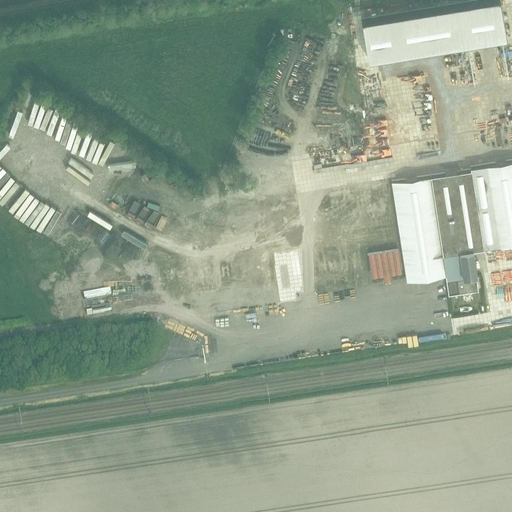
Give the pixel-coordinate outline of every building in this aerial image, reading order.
[(475,139),(476,149),(483,148),(484,153),(491,152),(489,137),(475,139)] [(53,175),(56,171),(37,157),(34,161),(53,175)] [(472,168),(456,170),(392,180),(407,281),(446,275),(449,294),(478,290),(476,275),(477,275),(473,249),(486,247),(485,246),(511,241),(511,160),(472,166),(472,168)] [(21,172),(18,177),(40,192),(43,187),(21,172)] [(81,199),(85,194),(62,178),(59,183),(81,199)] [(79,180),(74,186),(101,207),(105,202),(96,195),(97,194),(79,180)] [(112,216),(121,207),(113,200),(104,209),(112,216)] [(90,225),(93,220),(70,205),(67,210),(90,225)] [(273,208),(273,218),(286,218),(286,208),(273,208)] [(145,235),(148,230),(124,217),(122,222),(145,235)] [(288,222),(280,223),(281,230),(289,229),(288,222)] [(102,226),(100,231),(125,243),(127,238),(102,226)] [(149,231),(147,235),(169,249),(172,245),(149,231)] [(70,237),(66,242),(102,267),(106,262),(70,237)] [(145,242),(166,254),(168,250),(147,238),(145,242)] [(391,280),(390,273),(402,271),(399,249),(369,254),(372,276),(384,274),(385,281),(391,280)] [(98,290),(102,286),(86,265),(82,268),(98,290)] [(90,268),(108,288),(112,284),(94,265),(90,268)] [(339,271),(339,285),(343,284),(343,292),(351,292),(351,280),(346,281),(346,271),(339,271)] [(140,294),(129,287),(134,280),(123,273),(120,279),(117,277),(112,285),(136,300),(140,294)] [(183,275),(184,298),(199,298),(199,274),(183,275)] [(151,290),(152,302),(175,301),(175,293),(182,292),(181,276),(161,277),(161,289),(151,290)] [(502,295),(511,294),(511,288),(511,278),(501,278),(502,295)] [(125,314),(129,306),(125,305),(126,301),(104,291),(101,298),(111,303),(110,307),(125,314)] [(511,306),(501,307),(502,323),(511,322),(511,306)] [(253,314),(253,325),(265,325),(265,314),(253,314)] [(331,355),(331,345),(323,345),(323,352),(314,352),(314,360),(325,359),(325,362),(333,362),(333,360),(338,360),(338,355),(331,355)] [(340,347),(340,359),(353,359),(352,346),(340,347)] [(195,355),(167,355),(167,363),(143,363),(143,369),(171,369),(171,362),(195,362),(195,355)]
